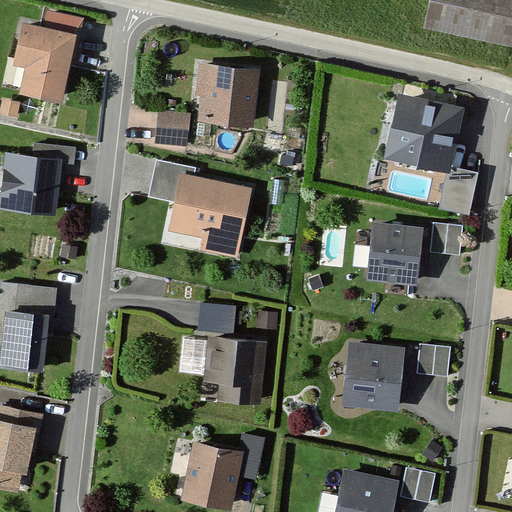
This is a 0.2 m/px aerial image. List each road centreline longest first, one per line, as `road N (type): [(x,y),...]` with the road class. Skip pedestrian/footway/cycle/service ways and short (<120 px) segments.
road 1 (residential): [(126,1),(67,511)]
road 2 (residential): [(460,511),(511,102)]
road 3 (residential): [(126,1),(511,88)]
